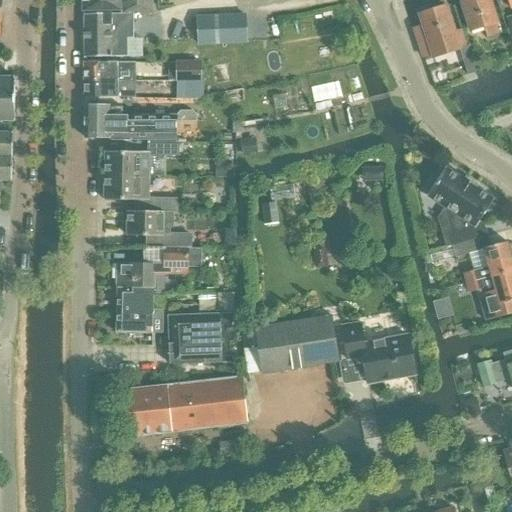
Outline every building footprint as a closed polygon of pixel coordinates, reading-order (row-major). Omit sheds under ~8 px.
[(82,0),(83,12),(121,12),(121,14),(135,14),(153,14),(152,0),(82,0)] [(499,35),(496,23),(497,23),(489,0),(461,0),(462,0),(471,31),(483,27),(486,39),(499,35)] [(462,29),(455,32),(446,5),(421,13),(424,25),(415,28),(424,57),(433,54),(434,57),(459,49),(460,49),(459,46),(465,44),(467,43),(462,29)] [(121,14),(85,14),(85,16),(85,59),(112,59),(128,59),(129,41),(135,41),(135,16),(135,15),(135,14),(121,14)] [(246,15),(196,17),(197,46),(247,44),(246,15)] [(471,61),(465,44),(459,46),(460,49),(459,49),(463,63),(471,61)] [(117,63),(84,64),(84,82),(133,83),(133,82),(136,82),(136,62),(117,63)] [(182,62),(175,62),(175,64),(175,84),(182,83),(192,83),(202,83),(202,82),(202,62),(182,62)] [(227,65),(210,67),(213,86),(229,83),(227,65)] [(15,78),(0,78),(0,121),(16,121),(15,78)] [(133,83),(84,82),(85,98),(105,98),(118,98),(125,98),(133,99),(133,83)] [(109,107),(85,107),(85,127),(85,136),(85,139),(106,139),(108,139),(108,140),(108,141),(150,141),(150,142),(176,143),(176,141),(177,141),(177,140),(177,122),(196,122),(196,116),(192,112),(180,112),(177,116),(177,117),(130,117),(130,118),(130,123),(124,123),(122,123),(122,108),(120,108),(109,108),(109,107)] [(0,182),(3,183),(12,183),(13,183),(13,182),(14,134),(0,134),(0,182)] [(148,153),(148,156),(150,156),(178,156),(178,153),(178,143),(176,143),(150,142),(148,142),(148,153)] [(106,152),(106,177),(141,177),(150,177),(150,156),(148,156),(148,153),(141,153),(106,152)] [(464,178),(464,179),(446,168),(435,185),(433,183),(427,192),(429,194),(428,196),(455,214),(450,221),(454,234),(449,235),(452,246),(454,246),(454,247),(478,240),(477,240),(489,236),(485,225),(481,222),(495,200),(477,188),(478,187),(464,178)] [(106,177),(105,201),(107,201),(137,202),(137,212),(149,212),(149,213),(164,213),(174,213),(178,213),(178,200),(149,200),(150,177),(141,177),(106,177)] [(275,204),(262,205),(265,225),(277,223),(275,204)] [(137,212),(129,212),(129,237),(149,238),(148,248),(193,248),(202,248),(202,242),(193,242),(193,236),(170,236),(170,229),(173,229),(174,213),(164,213),(149,213),(149,212),(137,212)] [(511,255),(508,242),(480,250),(478,240),(454,247),(457,257),(485,249),(489,265),(477,268),(478,271),(465,274),(467,282),(474,280),(475,283),(481,281),(481,280),(493,277),(511,271),(511,255)] [(118,263),(118,288),(154,289),(154,295),(164,295),(164,276),(187,276),(187,268),(201,269),(202,250),(166,249),(148,248),(146,248),(145,264),(118,263)] [(511,301),(511,302),(511,301),(511,271),(493,277),(481,280),(481,281),(475,283),(474,280),(467,282),(470,293),(484,290),(488,307),(483,308),(487,321),(511,314),(511,301)] [(118,289),(117,315),(141,314),(141,310),(153,309),(154,290),(118,289)] [(201,314),(236,313),(235,293),(219,293),(219,292),(200,293),(200,304),(201,314)] [(117,315),(116,333),(159,335),(164,335),(163,311),(153,311),(153,309),(141,310),(141,314),(117,315)] [(201,316),(170,317),(170,331),(169,331),(170,364),(237,362),(236,313),(201,314),(201,316)] [(261,374),(338,362),(331,317),(254,329),(261,374)] [(407,336),(364,344),(360,323),(341,327),(347,360),(362,358),(367,385),(414,377),(407,336)] [(511,351),(504,354),(507,360),(493,365),(492,362),(478,366),(485,387),(511,378),(511,351)] [(130,437),(247,423),(241,377),(124,391),(130,437)] [(221,455),(237,453),(235,441),(219,443),(221,455)]
